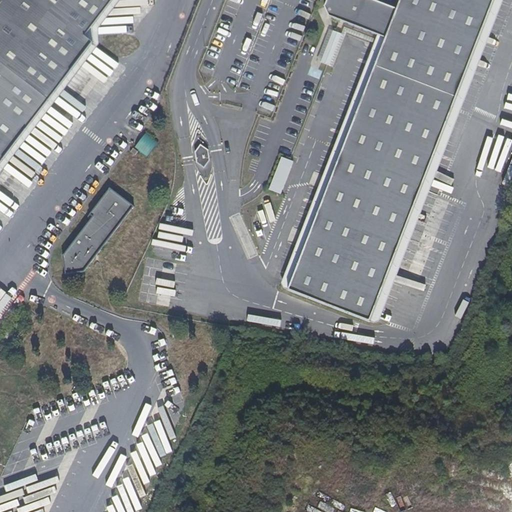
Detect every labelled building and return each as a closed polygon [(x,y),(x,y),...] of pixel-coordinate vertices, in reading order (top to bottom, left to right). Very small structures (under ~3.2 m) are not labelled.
[(0,0),(0,164),(92,42),(85,35),(112,0),(0,0)] [(281,289),(369,323),(495,0),(328,0),(322,17),(377,38),(281,289)] [(136,148),(144,153),(153,140),(145,134),(136,148)] [(279,157),(269,191),(282,195),(292,161),(279,157)] [(66,255),(68,272),(87,270),(135,206),(112,188),(93,214),(96,216),(66,255)]
